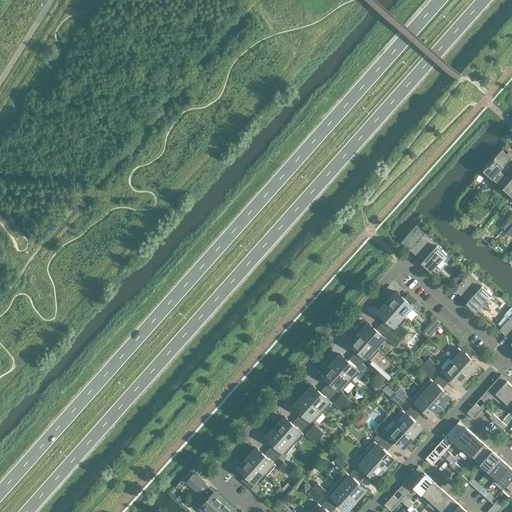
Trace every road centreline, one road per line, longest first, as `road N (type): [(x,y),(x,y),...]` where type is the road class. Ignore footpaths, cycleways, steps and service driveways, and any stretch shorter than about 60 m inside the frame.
road 1 (trunk): [(27,511),(484,0)]
road 2 (trunk): [(442,0),(0,495)]
road 3 (residential): [(256,511),(214,473),(402,263)]
road 4 (residential): [(505,359),(402,263)]
road 5 (unknown): [(71,0),(0,114)]
